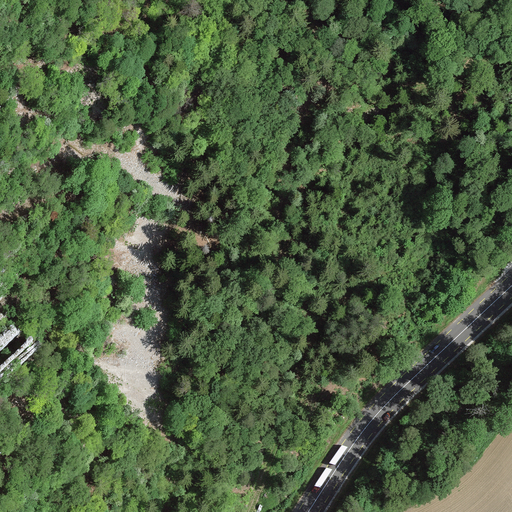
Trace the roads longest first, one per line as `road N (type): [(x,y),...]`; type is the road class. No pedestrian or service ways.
road 1 (track): [(269,0),(289,192),(279,253),(302,292),(309,343),(247,511)]
road 2 (primary): [(511,291),(435,367),(313,511)]
road 3 (track): [(511,32),(287,157)]
